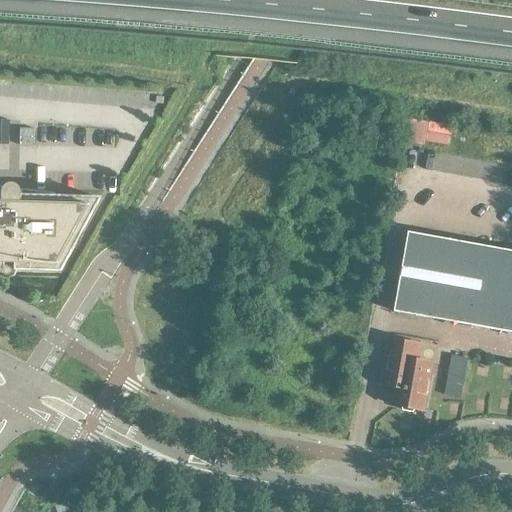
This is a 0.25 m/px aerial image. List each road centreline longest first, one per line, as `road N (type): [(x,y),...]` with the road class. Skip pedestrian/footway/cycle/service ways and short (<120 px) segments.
road 1 (residential): [(511,473),(416,503),(347,499),(169,461),(24,391)]
road 2 (motorway): [(242,0),(511,38)]
